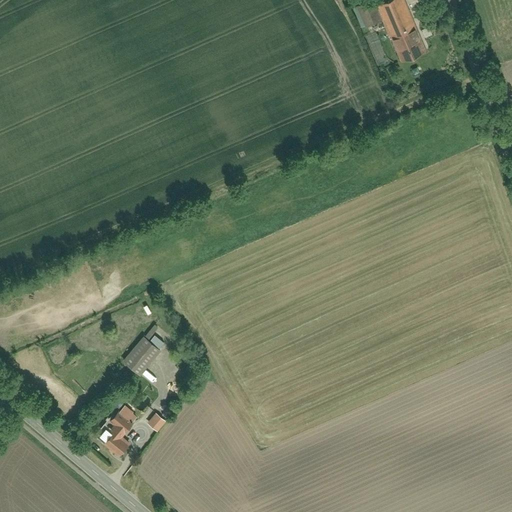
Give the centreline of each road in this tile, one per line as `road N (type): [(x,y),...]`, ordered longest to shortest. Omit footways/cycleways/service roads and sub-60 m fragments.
road 1 (residential): [(511,183),(447,0)]
road 2 (tertiary): [(139,511),(0,394)]
